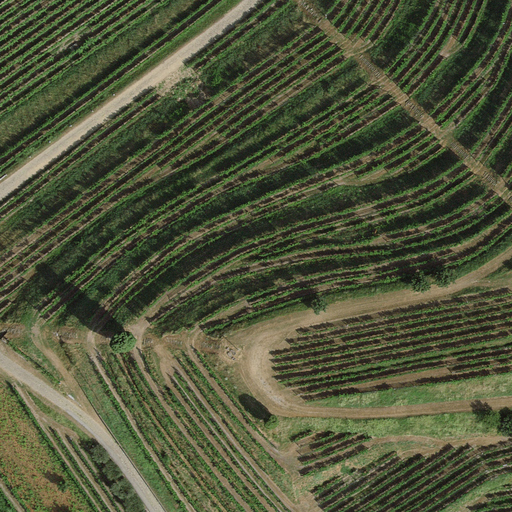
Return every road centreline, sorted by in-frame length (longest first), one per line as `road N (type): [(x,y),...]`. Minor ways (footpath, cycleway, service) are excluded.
road 1 (track): [(511,400),(344,417),(285,414),(258,394),(251,358),(255,338),(465,292),(511,258)]
road 2 (track): [(254,0),(0,203)]
road 3 (track): [(0,357),(93,432),(158,511)]
